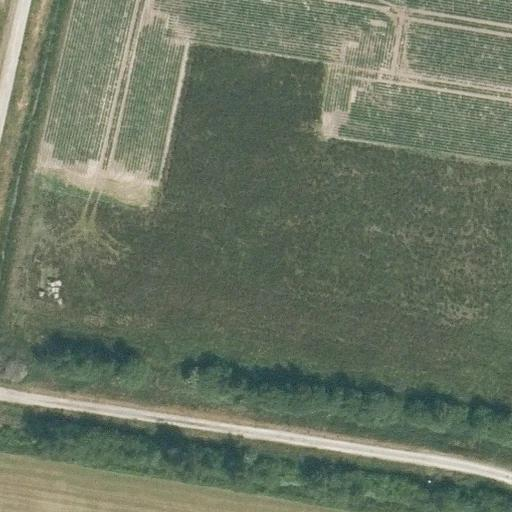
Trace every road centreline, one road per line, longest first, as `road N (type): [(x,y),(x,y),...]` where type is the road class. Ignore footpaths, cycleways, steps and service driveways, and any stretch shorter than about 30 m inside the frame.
road 1 (track): [(511,470),(0,384)]
road 2 (track): [(0,129),(30,0)]
